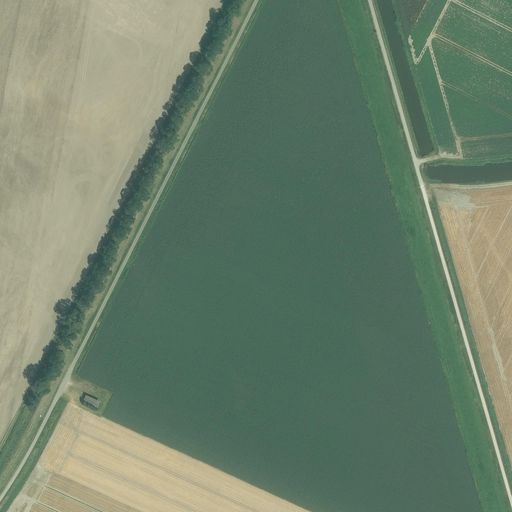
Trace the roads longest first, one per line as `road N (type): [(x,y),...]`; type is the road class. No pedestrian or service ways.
road 1 (unclassified): [(257,0),(0,507)]
road 2 (unclassified): [(511,503),(369,0)]
